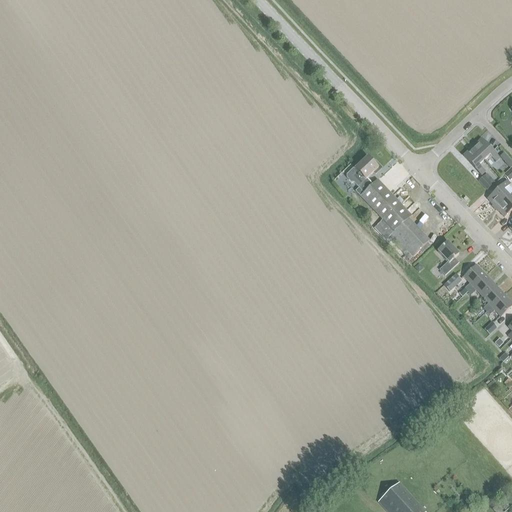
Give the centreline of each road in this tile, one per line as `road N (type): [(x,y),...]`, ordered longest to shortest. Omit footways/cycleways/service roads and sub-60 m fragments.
road 1 (tertiary): [(417,169),(258,0)]
road 2 (tertiary): [(511,268),(417,169)]
road 3 (residential): [(511,81),(417,169)]
